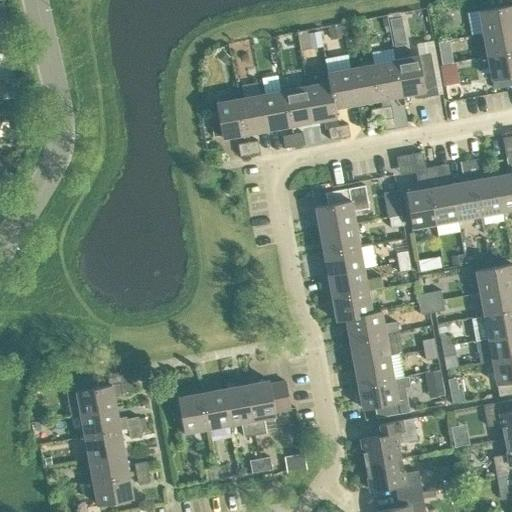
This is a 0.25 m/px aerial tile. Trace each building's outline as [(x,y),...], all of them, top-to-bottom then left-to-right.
[(478,10),(483,34),(511,28),(511,3),(506,5),(504,0),(484,0),(487,9),(478,10)] [(342,39),(340,27),(328,29),(331,41),(342,39)] [(511,28),(483,34),(487,56),(511,51),(511,28)] [(307,33),(310,49),(323,46),(319,31),(307,33)] [(449,40),(438,42),(440,49),(450,47),(449,40)] [(230,57),(222,49),(216,55),(224,63),(230,57)] [(511,51),(487,56),(491,79),(493,79),(511,75),(511,51)] [(430,53),(395,60),(401,95),(414,93),(415,99),(437,94),(430,53)] [(459,78),(453,57),(439,61),(445,82),(459,78)] [(395,60),(372,64),(379,99),(381,107),(380,107),(382,119),(383,119),(385,130),(395,128),(389,97),(401,95),(395,60)] [(372,64),(350,68),(356,103),(379,99),(372,64)] [(327,72),(328,82),(329,81),(334,107),(356,103),(350,68),(327,72)] [(511,86),(511,75),(493,79),(495,89),(511,86)] [(306,86),(313,121),(322,119),(323,125),(327,128),(329,139),(340,137),(338,125),(334,107),(329,81),(328,82),(306,86)] [(290,125),(313,121),(306,86),(284,90),(290,125)] [(268,129),(290,125),(284,90),(261,94),(268,129)] [(246,133),(268,129),(261,94),(239,98),(246,133)] [(239,98),(216,102),(220,125),(222,135),(222,138),(246,133),(239,98)] [(382,119),(380,107),(370,109),(372,121),(382,119)] [(347,124),(338,125),(340,137),(349,136),(347,124)] [(222,135),(220,125),(211,126),(213,137),(222,135)] [(302,132),(292,134),(294,146),(304,144),(302,132)] [(294,146),(292,134),(282,136),(284,148),(294,146)] [(509,173),(496,175),(502,211),(511,208),(511,135),(502,137),(505,153),(509,173)] [(257,140),(247,142),(249,154),(259,152),(257,140)] [(249,154),(247,142),(237,144),(239,156),(249,154)] [(427,180),(425,168),(422,152),(412,153),(418,190),(405,192),(412,227),(435,223),(428,188),(427,180)] [(479,158),(470,160),(472,172),(482,170),(479,158)] [(472,172),(470,160),(459,161),(462,174),(472,172)] [(435,166),(425,168),(427,180),(437,178),(435,166)] [(496,175),(473,180),(480,215),(502,211),(496,175)] [(473,180),(451,184),(457,219),(480,215),(473,180)] [(451,184),(428,188),(435,223),(457,219),(451,184)] [(315,206),(319,229),(355,223),(352,211),(368,208),(364,185),(324,192),(327,204),(315,206)] [(396,191),(384,194),(388,216),(400,213),(396,191)] [(388,217),(390,227),(403,225),(401,215),(388,217)] [(319,229),(323,252),(359,245),(355,223),(319,229)] [(323,252),(328,274),(363,268),(359,245),(323,252)] [(395,252),(397,261),(409,259),(407,249),(395,252)] [(463,264),(462,255),(451,257),(453,266),(463,264)] [(409,259),(397,261),(399,272),(411,269),(409,259)] [(475,270),(480,293),(511,286),(511,271),(511,263),(475,270)] [(328,274),(332,297),(367,290),(383,287),(381,276),(365,279),(363,268),(328,274)] [(511,286),(480,293),(484,316),(511,310),(511,286)] [(336,320),(345,318),(345,317),(371,313),(371,311),(367,290),(332,297),(336,320)] [(440,290),(428,292),(430,302),(442,300),(440,290)] [(416,294),(418,304),(430,302),(428,292),(416,294)] [(442,300),(430,302),(432,312),(444,310),(442,300)] [(430,302),(418,304),(420,314),(432,312),(430,302)] [(345,318),(349,340),(398,331),(396,321),(383,323),(380,310),(371,311),(371,313),(345,317),(345,318)] [(471,318),(475,340),(511,333),(511,310),(484,316),(471,318)] [(354,362),(399,354),(402,353),(398,331),(349,340),(354,362)] [(492,360),(492,361),(511,356),(511,333),(475,340),(479,363),(492,360)] [(439,336),(441,347),(454,344),(452,334),(439,336)] [(421,340),(423,350),(435,347),(433,337),(421,340)] [(454,344),(441,347),(443,356),(455,354),(454,344)] [(435,347),(423,350),(425,360),(437,357),(435,347)] [(403,376),(399,354),(354,362),(358,385),(369,383),(403,376)] [(511,356),(492,361),(499,395),(511,392),(511,356)] [(81,412),(116,406),(114,395),(122,393),(122,391),(134,389),(129,365),(118,367),(119,370),(109,372),(111,383),(77,389),(77,384),(66,386),(70,414),(81,412)] [(439,372),(425,374),(427,383),(441,380),(439,372)] [(408,412),(404,387),(410,386),(408,375),(403,376),(369,383),(358,385),(362,408),(374,406),(376,418),(399,413),(408,412)] [(269,379),(246,384),(255,434),(266,432),(263,417),(276,415),(275,411),(291,408),(286,381),(270,383),(269,379)] [(223,388),(230,423),(241,421),(244,436),(255,434),(246,384),(223,388)] [(207,427),(230,423),(223,388),(201,392),(207,427)] [(464,400),(462,394),(457,390),(451,391),(453,402),(464,400)] [(184,431),(207,427),(201,392),(178,396),(184,431)] [(501,424),(504,439),(511,437),(511,410),(510,411),(507,400),(483,404),(487,426),(501,424)] [(120,428),(128,427),(140,424),(138,415),(126,417),(126,415),(118,417),(116,406),(81,412),(85,434),(120,428)] [(360,439),(365,464),(400,458),(397,442),(416,439),(412,418),(383,423),(385,434),(360,439)] [(33,422),(35,431),(47,429),(45,419),(33,422)] [(140,424),(128,427),(130,437),(142,435),(140,424)] [(85,434),(89,457),(124,451),(120,428),(85,434)] [(493,457),(497,478),(511,475),(511,437),(504,439),(507,454),(493,457)] [(89,457),(93,480),(128,473),(124,451),(89,457)] [(269,456),(259,458),(261,470),(271,468),(269,456)] [(261,470),(259,458),(249,459),(251,472),(261,470)] [(395,485),(397,496),(421,492),(417,470),(403,473),(400,458),(365,464),(370,490),(395,485)] [(134,462),(136,472),(148,469),(146,459),(134,462)] [(224,464),(214,466),(217,478),(227,476),(224,464)] [(217,478),(214,466),(204,467),(207,480),(217,478)] [(148,469),(136,472),(138,482),(150,480),(148,469)] [(128,473),(93,480),(97,503),(132,496),(128,473)] [(511,497),(511,475),(497,478),(501,500),(511,497)] [(437,488),(436,480),(427,482),(429,490),(437,488)] [(461,502),(458,486),(449,487),(452,503),(461,502)] [(374,511),(373,511),(424,511),(421,492),(397,496),(399,507),(374,511)]
